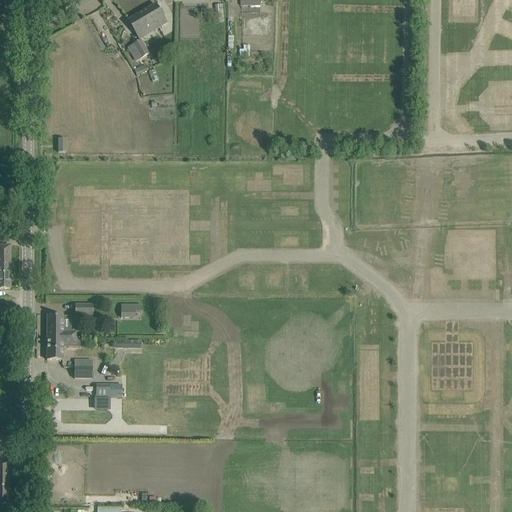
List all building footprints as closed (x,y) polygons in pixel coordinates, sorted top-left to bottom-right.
[(223,5),(215,6),(217,23),(224,23),(223,5)] [(143,13),(153,32),(167,24),(156,6),(143,13)] [(140,39),(153,32),(143,13),(129,22),(140,39)] [(129,49),(136,62),(149,55),(141,42),(129,49)] [(146,66),(134,70),(136,76),(148,71),(146,66)] [(58,140),(58,152),(58,153),(66,153),(66,140),(58,140)] [(0,267),(10,268),(10,246),(0,246),(0,267)] [(0,267),(0,289),(10,289),(10,268),(0,267)] [(75,305),(75,317),(92,317),(92,305),(75,305)] [(121,306),(121,318),(135,318),(135,314),(141,314),(141,306),(121,306)] [(63,332),(63,317),(47,316),(47,338),(76,339),(76,333),(63,332)] [(76,345),(76,339),(47,338),(47,360),(62,361),(63,344),(76,345)] [(74,368),(74,379),(92,379),(92,368),(74,368)] [(122,385),(96,385),(96,398),(122,398),(122,385)] [(0,503),(9,504),(9,463),(0,463),(0,503)]
